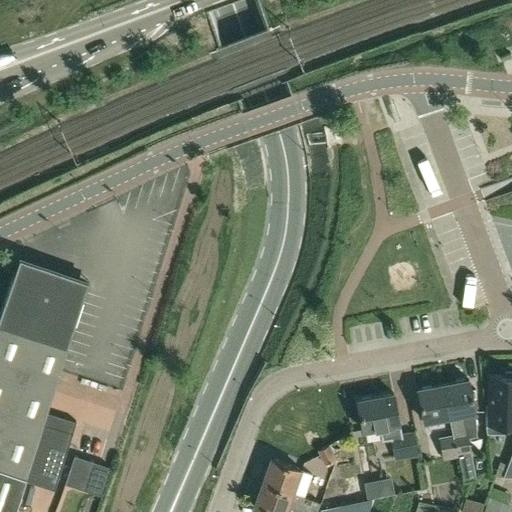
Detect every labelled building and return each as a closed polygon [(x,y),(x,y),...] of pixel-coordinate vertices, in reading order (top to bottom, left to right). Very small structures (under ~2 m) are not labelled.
[(511,99),(488,96),(487,110),(511,113),(511,110),(511,99)] [(399,150),(404,167),(434,158),(430,142),(399,150)] [(410,171),(415,185),(443,177),(438,162),(410,171)] [(449,181),(417,185),(421,211),(453,207),(449,181)] [(19,254),(0,307),(0,511),(13,511),(26,475),(25,474),(87,278),(19,254)] [(511,371),(505,371),(504,375),(490,375),(489,403),(485,403),(485,423),(486,432),(503,433),(503,423),(511,423),(511,371)] [(476,427),(474,410),(475,409),(469,377),(443,383),(449,415),(448,415),(452,435),(456,453),(471,450),(467,433),(470,433),(474,430),(476,427)] [(423,420),(448,415),(449,415),(443,383),(417,388),(423,420)] [(362,428),(379,424),(382,437),(390,436),(394,454),(417,449),(413,430),(401,432),(394,392),(356,399),(362,428)] [(332,404),(287,413),(294,449),(339,440),(332,404)] [(76,421),(47,412),(25,480),(54,489),(76,421)] [(442,456),(456,453),(452,435),(439,438),(442,456)] [(335,460),(327,444),(318,449),(325,465),(335,460)] [(511,475),(511,451),(503,475),(511,475)] [(65,483),(85,489),(94,461),(74,455),(65,483)] [(270,458),(262,482),(275,487),(292,493),(300,468),(270,458)] [(315,511),(319,503),(292,493),(275,487),(262,482),(253,506),(270,511),(284,511),(287,506),(304,511),(315,511)]
